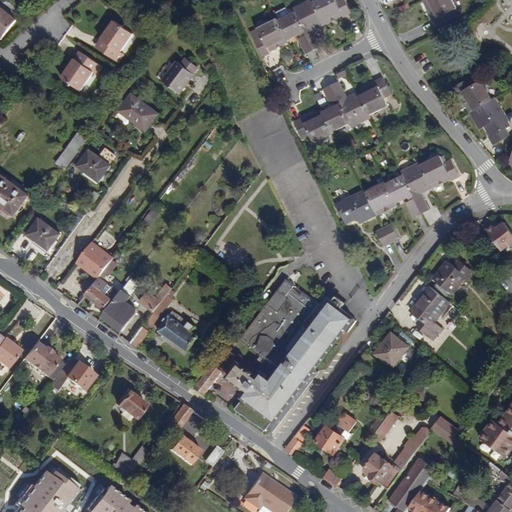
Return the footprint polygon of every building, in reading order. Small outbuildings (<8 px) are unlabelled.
[(296,12),(304,28),(308,36),(315,50),(323,45),(318,36),(317,37),(312,28),(316,26),(317,29),(325,25),(314,3),(312,0),(310,0),(294,8),(296,12)] [(338,0),(336,1),(335,0),(320,0),(314,3),(325,25),(343,16),(344,18),(351,14),(343,0),(338,0)] [(450,12),(457,8),(453,0),(427,0),(426,1),(435,19),(434,20),(438,26),(453,18),(450,12)] [(0,33),(4,37),(19,18),(2,4),(0,6),(0,33)] [(301,34),(300,30),(304,28),(296,12),(278,20),(288,40),(301,34)] [(120,50),(132,32),(114,19),(101,37),(105,40),(99,48),(118,61),(124,53),(120,50)] [(270,52),(289,43),(288,40),(278,20),(278,19),(259,28),(263,38),(256,41),(264,56),(271,53),(270,52)] [(308,53),(315,50),(308,36),(301,39),(308,53)] [(101,37),(96,46),(99,48),(105,40),(101,37)] [(78,61),(83,53),(79,50),(74,58),(78,61)] [(181,55),(166,75),(183,87),(197,68),(202,61),(190,52),(185,59),(181,55)] [(96,73),(102,65),(83,53),(78,61),(74,58),(62,76),(81,89),(93,71),(94,72),(96,73)] [(199,69),(197,68),(183,87),(184,88),(199,69)] [(376,80),(377,82),(358,91),(369,114),(388,105),(384,97),(391,93),(383,77),(376,80)] [(459,94),(460,94),(471,112),(480,106),(492,100),(481,80),(473,85),(469,79),(455,87),(459,94)] [(352,126),(370,117),(369,114),(358,91),(350,95),(351,98),(348,99),(344,92),(346,91),(341,82),(333,86),(339,99),(343,107),(351,123),(352,126)] [(326,90),(333,103),(339,99),(333,86),(326,90)] [(153,124),(165,105),(136,87),(125,104),(138,112),(137,114),(153,124)] [(503,114),(501,115),(492,100),(480,106),(471,112),(479,126),(484,122),(486,125),(484,126),(489,134),(487,135),(491,141),(506,132),(503,126),(508,123),(503,114)] [(339,109),(337,106),(324,112),(334,132),(351,123),(343,107),(339,109)] [(315,142),(334,133),(334,132),(324,112),(323,110),(304,119),(303,118),(297,121),(305,138),(311,135),(315,142)] [(74,135),(58,160),(66,165),(81,140),(74,135)] [(112,158),(118,150),(108,142),(102,150),(92,143),(80,160),(102,176),(114,159),(112,158)] [(444,164),(440,156),(421,166),(432,188),(450,179),(452,180),(458,177),(451,161),(444,164)] [(410,190),(415,200),(421,214),(429,210),(425,201),(424,201),(420,191),(423,190),(424,192),(432,188),(421,166),(419,163),(401,172),(402,174),(410,190)] [(0,204),(15,215),(29,194),(0,174),(0,204)] [(402,174),(384,183),(394,202),(408,195),(406,192),(410,190),(402,174)] [(376,214),(395,204),(394,202),(384,183),(384,182),(365,191),(376,214)] [(361,221),(376,214),(365,191),(348,200),(347,197),(335,203),(345,223),(357,218),(356,215),(357,214),(361,221)] [(408,203),(415,217),(421,214),(415,200),(408,203)] [(149,222),(160,208),(155,204),(144,218),(149,222)] [(47,246),(59,230),(32,210),(21,225),(26,229),(25,230),(47,246)] [(511,216),(503,222),(501,219),(495,223),(509,243),(511,241),(511,216)] [(396,238),(390,225),(383,228),(389,242),(396,238)] [(383,245),(389,242),(383,228),(376,231),(383,245)] [(92,268),(101,274),(105,269),(113,259),(114,257),(116,254),(94,238),(81,255),(94,265),(92,268)] [(468,255),(463,252),(458,258),(463,262),(468,255)] [(463,262),(458,258),(451,253),(437,272),(457,287),(469,271),(471,268),(475,270),(479,264),(468,255),(463,262)] [(92,268),(94,265),(81,255),(79,258),(92,268)] [(101,274),(98,277),(87,292),(107,306),(120,289),(113,284),(113,285),(109,282),(109,281),(104,277),(108,273),(109,273),(119,261),(114,257),(113,259),(105,269),(101,274)] [(287,276),(240,339),(263,356),(266,358),(262,364),(258,369),(259,371),(257,374),(253,371),(255,368),(250,364),(247,366),(237,359),(227,373),(249,389),(236,406),(249,416),(267,430),(269,427),(275,431),(298,401),(315,378),(311,375),(316,368),(345,331),(360,311),(338,294),(331,303),(312,328),(306,335),(299,330),(304,323),(313,310),(320,301),(309,293),(304,289),(303,291),(295,285),(296,283),(287,276)] [(439,315),(455,294),(434,279),(415,304),(428,313),(422,321),(439,333),(448,322),(439,315)] [(132,293),(136,289),(129,283),(126,286),(125,288),(132,293)] [(150,286),(143,296),(159,308),(166,299),(150,286)] [(134,295),(132,293),(125,288),(105,313),(125,329),(138,313),(139,308),(129,300),(134,295)] [(171,292),(166,299),(159,308),(164,312),(177,296),(171,292)] [(158,321),(164,312),(159,308),(152,317),(158,321)] [(189,320),(177,310),(172,316),(185,325),(189,320)] [(189,320),(185,325),(172,316),(163,329),(164,330),(170,334),(189,349),(199,336),(193,331),(196,325),(189,320)] [(134,341),(140,345),(158,321),(152,317),(134,341)] [(312,328),(304,323),(299,330),(306,335),(312,328)] [(396,363),(412,342),(395,329),(390,336),(379,350),(396,363)] [(0,358),(2,360),(16,342),(6,334),(5,335),(0,331),(0,358)] [(386,333),(375,348),(379,350),(390,336),(386,333)] [(29,353),(35,358),(48,340),(42,336),(29,353)] [(51,341),(50,342),(48,340),(35,358),(51,370),(64,353),(58,348),(59,346),(51,341)] [(10,366),(24,347),(16,342),(2,360),(10,366)] [(234,356),(237,352),(227,345),(196,386),(207,393),(224,370),(234,356)] [(62,384),(70,374),(81,360),(72,354),(53,378),(62,384)] [(237,359),(234,356),(224,370),(227,373),(237,359)] [(97,371),(81,359),(81,360),(70,374),(85,386),(97,371)] [(315,378),(320,371),(316,368),(311,375),(315,378)] [(135,418),(145,404),(127,390),(116,404),(135,418)] [(177,431),(193,409),(183,402),(167,424),(177,431)] [(511,408),(503,421),(497,417),(494,421),(484,435),(511,454),(511,452),(511,408)] [(339,410),(331,423),(348,433),(356,419),(339,410)] [(383,419),(378,415),(366,432),(380,442),(398,416),(390,410),(383,419)] [(335,452),(348,435),(329,422),(317,439),(335,452)] [(459,426),(449,441),(455,445),(462,436),(466,431),(459,426)] [(425,442),(428,438),(420,432),(417,436),(425,442)] [(193,464),(203,450),(181,434),(171,449),(193,464)] [(296,456),(306,441),(296,434),(285,448),(296,456)] [(417,436),(397,463),(406,469),(425,442),(417,436)] [(461,450),(468,440),(462,436),(455,445),(461,450)] [(129,474),(145,448),(139,445),(130,460),(119,453),(112,464),(129,474)] [(213,466),(224,451),(217,445),(206,461),(213,466)] [(453,461),(461,450),(455,445),(447,457),(453,461)] [(382,483),(391,489),(406,469),(397,463),(380,451),(366,470),(373,476),(372,478),(381,485),(382,483)] [(431,478),(432,477),(438,470),(443,463),(439,460),(435,465),(425,457),(414,472),(393,500),(403,507),(399,511),(407,511),(408,511),(431,478)] [(498,468),(511,478),(511,482),(503,495),(511,501),(511,471),(501,464),(498,468)] [(338,485),(344,478),(329,468),(324,475),(338,485)] [(52,470),(20,511),(72,511),(85,496),(52,470)] [(439,481),(444,474),(438,470),(432,477),(439,481)] [(273,483),(275,480),(264,473),(246,499),(261,509),(263,505),(273,511),(286,511),(297,496),(278,483),(277,485),(273,483)] [(460,496),(474,505),(484,511),(508,511),(511,507),(511,501),(503,495),(494,506),(491,510),(487,507),(490,503),(465,488),(460,496)] [(134,511),(103,489),(86,511),(134,511)]
